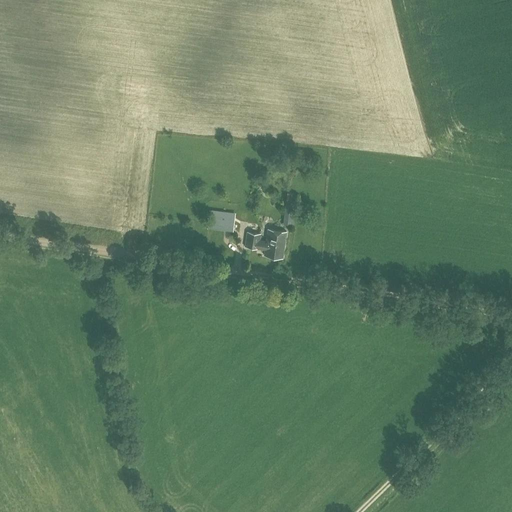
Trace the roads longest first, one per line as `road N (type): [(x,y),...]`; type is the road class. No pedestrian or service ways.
road 1 (track): [(511,311),(0,235)]
road 2 (track): [(511,366),(363,511)]
